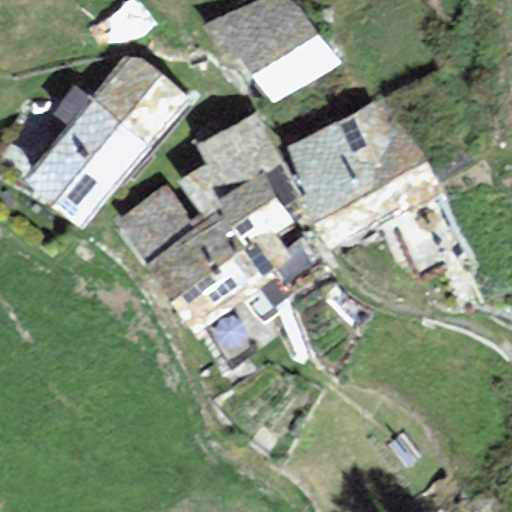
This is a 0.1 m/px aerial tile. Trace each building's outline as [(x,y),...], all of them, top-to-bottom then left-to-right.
[(343,72),(308,0),(286,0),(225,29),(264,110),(343,72)] [(183,112),(121,59),(80,107),(61,91),(0,161),(0,188),(67,246),(183,112)] [(438,199),(396,99),(276,150),(318,249),(438,199)] [(253,120),(193,143),(213,196),(274,172),(253,120)] [(206,211),(232,256),(280,228),(254,184),(206,211)] [(183,231),(163,195),(121,219),(142,255),(183,231)] [(207,233),(139,266),(173,337),(241,304),(207,233)]
